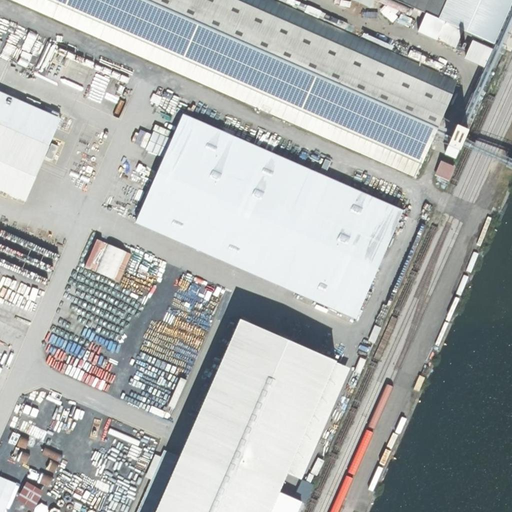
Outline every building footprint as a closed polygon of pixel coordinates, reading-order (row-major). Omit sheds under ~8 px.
[(9,0),(416,178),(458,81),(273,0),(9,0)] [(413,10),(390,0),(374,0),(411,16),(412,13),(413,10)] [(440,20),(448,0),(395,0),(414,8),(426,14),(440,20)] [(448,0),(440,20),(463,30),(493,43),(511,0),(448,0)] [(410,18),(373,2),(371,8),(407,24),(410,18)] [(413,10),(412,13),(424,19),(426,14),(414,8),(413,10)] [(440,20),(426,14),(424,19),(418,32),(455,48),(463,30),(440,20)] [(0,38),(20,45),(25,31),(0,22),(0,38)] [(496,53),(473,42),(468,54),(491,64),(496,53)] [(183,115),(147,196),(288,258),(277,285),(356,319),(403,211),(183,115)] [(0,125),(0,190),(7,193),(31,139),(0,125)] [(468,131),(456,126),(448,145),(460,150),(468,131)] [(154,131),(147,148),(155,151),(158,141),(160,134),(154,131)] [(31,139),(7,193),(25,201),(49,147),(31,139)] [(436,175),(451,178),(454,163),(439,161),(436,175)] [(288,258),(147,196),(135,223),(277,285),(288,258)] [(95,238),(84,266),(121,281),(133,253),(95,238)] [(270,511),(336,362),(240,320),(156,511),(270,511)]
